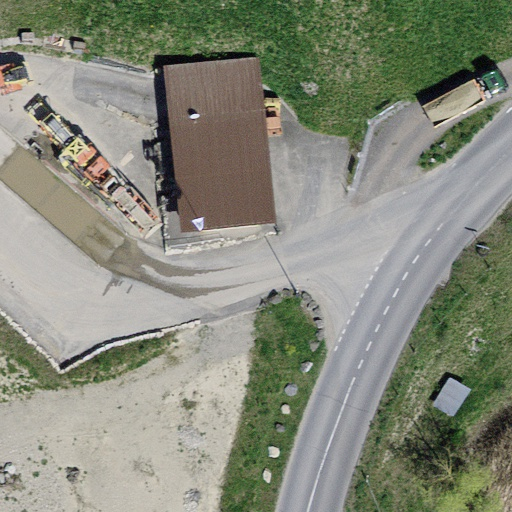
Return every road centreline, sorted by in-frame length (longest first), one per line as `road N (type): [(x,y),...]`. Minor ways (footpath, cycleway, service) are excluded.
road 1 (track): [(0,289),(168,314),(426,223)]
road 2 (residential): [(511,146),(426,223),(322,442),(306,511)]
